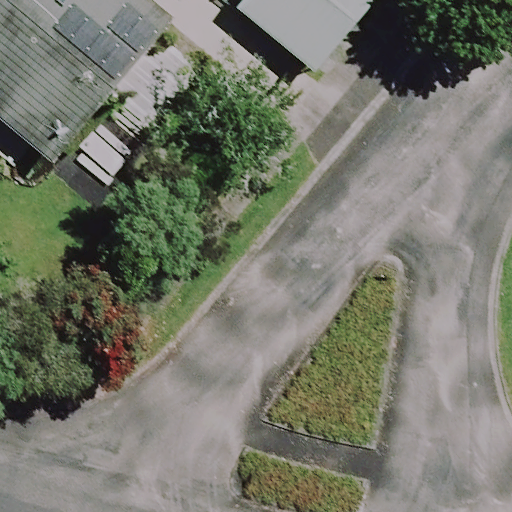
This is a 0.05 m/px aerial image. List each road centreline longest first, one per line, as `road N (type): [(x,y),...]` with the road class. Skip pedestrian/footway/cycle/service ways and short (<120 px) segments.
road 1 (residential): [(132,511),(461,122)]
road 2 (residential): [(437,511),(460,331),(461,122)]
